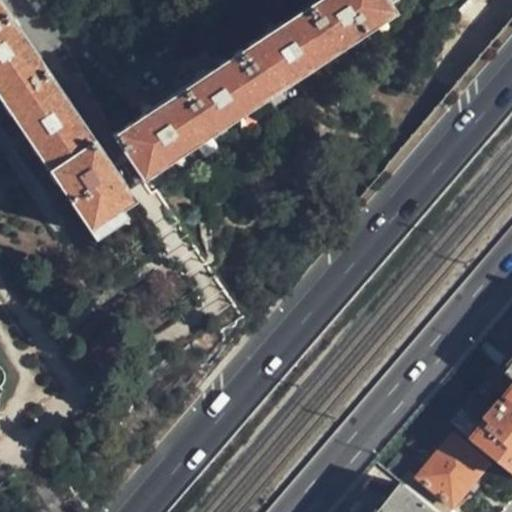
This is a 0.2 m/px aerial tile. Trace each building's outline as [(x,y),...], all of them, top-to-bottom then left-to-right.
[(385,0),(313,0),(311,2),(111,137),(138,178),(143,175),(388,13),(382,3),(385,0)] [(0,100),(92,237),(121,219),(116,209),(129,201),(0,8),(0,100)] [(511,376),(510,375),(499,365),(450,422),(471,439),(511,390),(511,376)] [(511,390),(471,439),(495,458),(511,472),(511,390)] [(450,422),(433,408),(427,414),(454,436),(489,465),(495,458),(471,439),(450,422)] [(472,485),(489,465),(454,436),(418,478),(454,506),(472,485)] [(410,486),(440,511),(448,511),(454,506),(418,478),(410,486)] [(440,511),(410,486),(408,484),(385,511),(440,511)]
